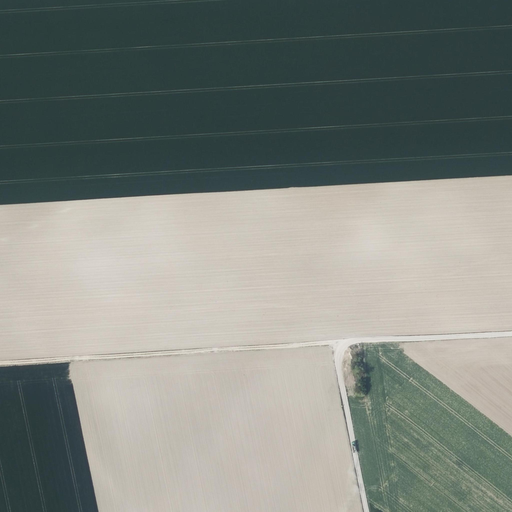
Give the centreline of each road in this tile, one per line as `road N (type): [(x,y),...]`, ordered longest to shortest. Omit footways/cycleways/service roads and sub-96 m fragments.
road 1 (track): [(365,511),(338,344),(511,335)]
road 2 (track): [(338,344),(0,362)]
